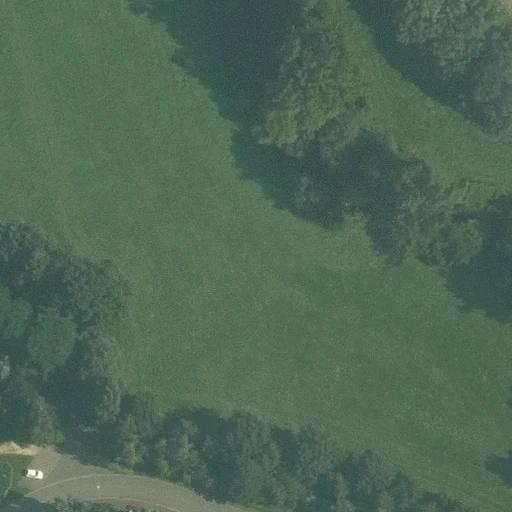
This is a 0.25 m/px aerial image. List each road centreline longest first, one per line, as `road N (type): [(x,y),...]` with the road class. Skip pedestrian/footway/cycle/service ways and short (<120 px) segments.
road 1 (track): [(0,332),(78,364),(74,451),(87,492)]
road 2 (residential): [(37,511),(87,492),(127,491),(204,511)]
